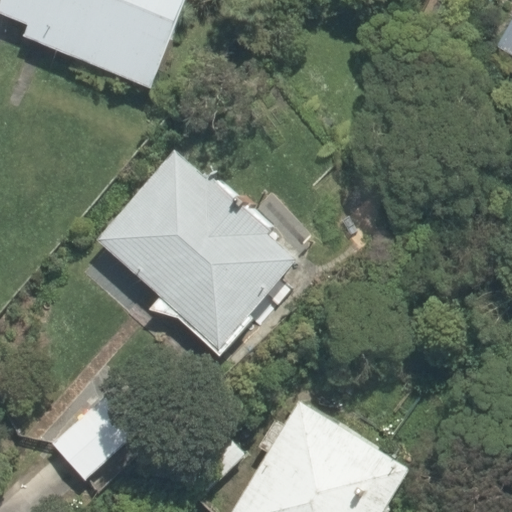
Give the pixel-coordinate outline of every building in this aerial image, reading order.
[(34,35),(160,87),(195,0),(11,0),(7,11),(39,24),(34,35)] [(181,313),(228,354),(262,315),(259,313),(308,257),(280,232),(284,228),(221,173),(218,176),(185,148),(108,238),(172,293),(158,308),(181,313)] [(58,444),(89,479),(146,429),(115,394),(58,444)] [(393,511),(420,468),(305,399),(290,424),(281,419),(264,447),(274,453),(238,511),(393,511)] [(209,493),(250,456),(227,431),(186,468),(209,493)]
